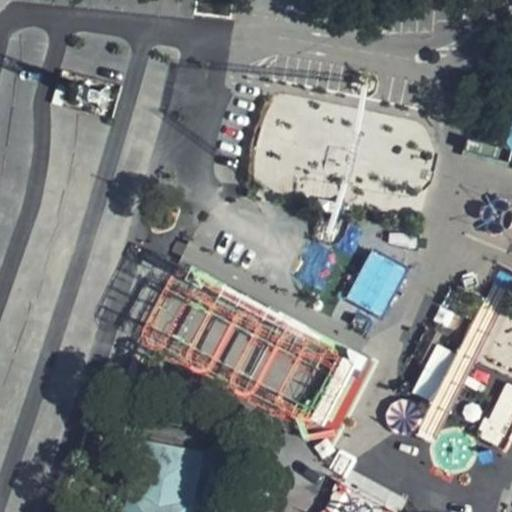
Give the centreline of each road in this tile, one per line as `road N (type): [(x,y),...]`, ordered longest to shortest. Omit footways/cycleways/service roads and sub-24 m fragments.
road 1 (unknown): [(146,30),(0,507)]
road 2 (unknown): [(57,511),(198,36)]
road 3 (unknown): [(0,311),(36,178),(62,20)]
road 4 (unknown): [(245,41),(198,183),(236,229),(299,264)]
